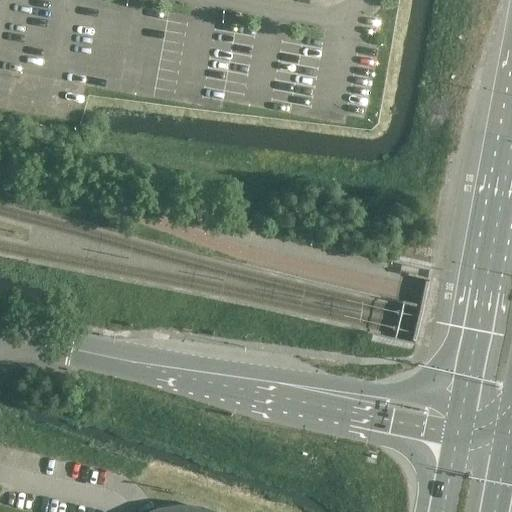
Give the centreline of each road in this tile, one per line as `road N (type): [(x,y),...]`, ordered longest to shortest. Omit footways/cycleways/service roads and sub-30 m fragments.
road 1 (unclassified): [(454,425),(0,335)]
road 2 (secondary): [(511,134),(454,425)]
